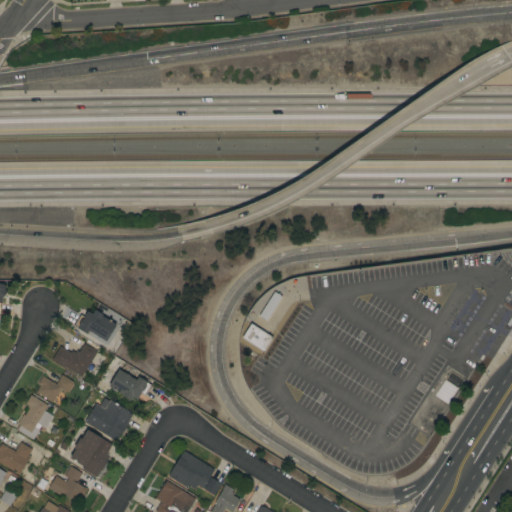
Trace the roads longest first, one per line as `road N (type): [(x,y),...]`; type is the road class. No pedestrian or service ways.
road 1 (motorway): [(446,472),(395,497),(351,489),(260,435),(236,411),(218,342),(238,294),(278,263),(459,239)]
road 2 (motorway): [(0,185),(511,179)]
road 3 (motorway): [(511,108),(0,113)]
road 4 (motorway): [(511,16),(145,60)]
road 5 (motorway): [(177,233),(292,190),(486,63)]
road 6 (residential): [(0,24),(314,0)]
road 7 (residential): [(174,423),(332,511)]
road 8 (motorway): [(0,230),(177,233)]
road 9 (motorway): [(145,60),(0,78)]
